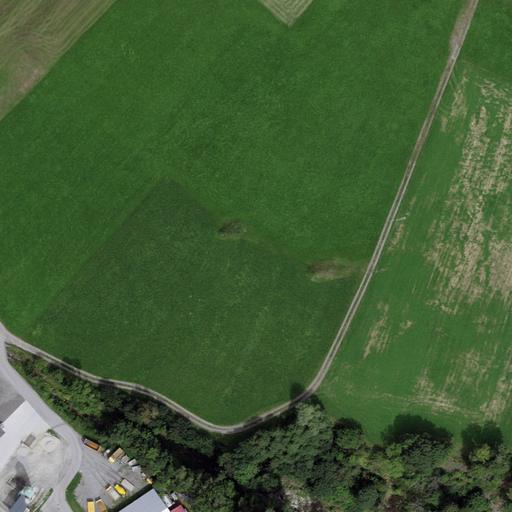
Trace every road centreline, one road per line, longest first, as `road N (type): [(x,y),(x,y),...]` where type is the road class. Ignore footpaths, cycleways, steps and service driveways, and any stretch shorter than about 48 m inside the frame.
road 1 (track): [(0,334),(221,431),(280,419),(319,387),(476,0)]
road 2 (residential): [(67,511),(62,486),(75,442),(0,358)]
